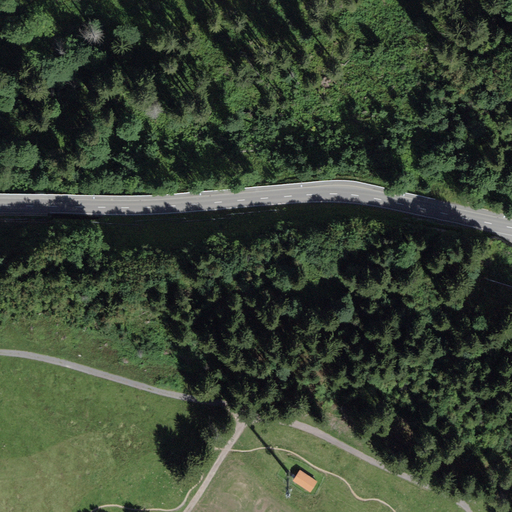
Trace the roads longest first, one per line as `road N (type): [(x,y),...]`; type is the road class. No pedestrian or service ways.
road 1 (secondary): [(0,205),(344,194),(511,228)]
road 2 (track): [(239,415),(312,427),(469,511)]
road 3 (track): [(239,415),(226,403),(0,352)]
